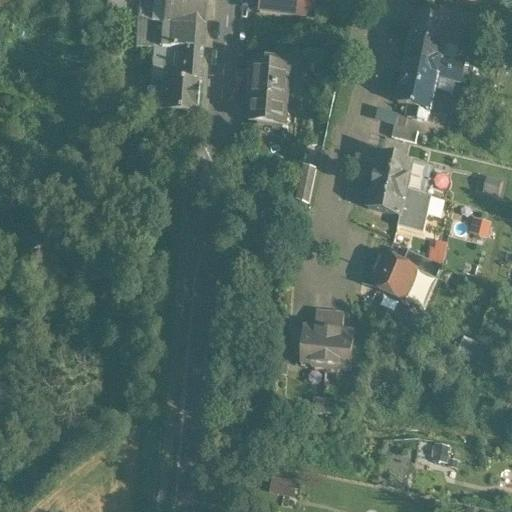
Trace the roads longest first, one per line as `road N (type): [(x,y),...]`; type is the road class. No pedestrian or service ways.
road 1 (secondary): [(184,511),(227,0)]
road 2 (residential): [(392,0),(362,128),(340,163),(326,228),(358,243),(334,314)]
